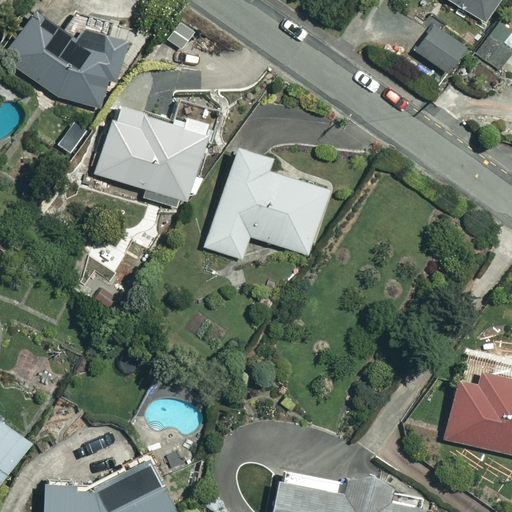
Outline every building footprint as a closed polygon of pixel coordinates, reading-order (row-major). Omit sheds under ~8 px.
[(449,0),(481,18),(491,0),(449,0)] [(113,32),(99,31),(98,47),(33,9),(25,14),(0,56),(0,60),(88,112),(122,53),(112,53),(113,32)] [(460,43),(431,23),(413,49),(442,69),(460,43)] [(201,131),(111,104),(91,171),(144,186),(141,195),(179,207),(201,131)] [(267,153),(232,142),(201,244),(239,256),(246,233),(305,251),(325,185),(263,167),(267,153)] [(115,284),(92,269),(80,286),(103,301),(115,284)] [(511,375),(473,367),(470,380),(451,376),(438,436),(511,453),(511,375)] [(0,469),(24,436),(0,419),(0,469)] [(162,511),(170,508),(145,459),(91,482),(39,479),(36,511),(162,511)] [(418,494),(383,488),(385,473),(351,467),(336,477),(273,466),(264,511),(423,511),(425,505),(416,503),(418,494)]
